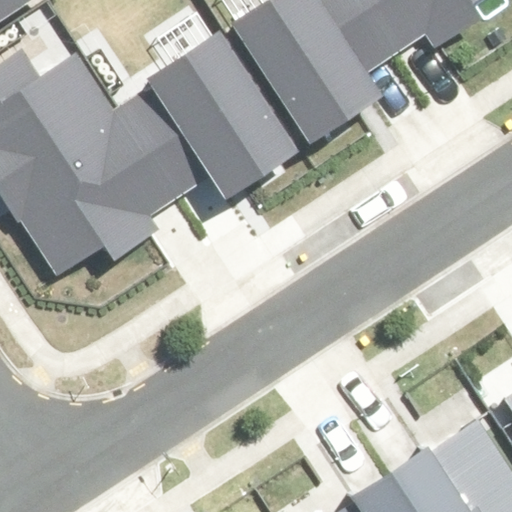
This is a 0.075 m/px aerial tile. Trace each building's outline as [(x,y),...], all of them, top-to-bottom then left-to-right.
[(0,0),(0,25),(39,0),(0,0)] [(281,132),(295,154),(319,139),(327,151),(360,130),(352,117),(379,100),(364,78),(485,0),(269,0),(218,33),(281,132)] [(0,207),(8,202),(56,277),(281,132),(218,33),(113,101),(81,53),(36,82),(24,64),(0,79),(0,207)] [(511,398),(503,404),(511,417),(511,398)] [(511,511),(511,484),(474,426),(421,460),(416,451),(319,511),(511,511)]
